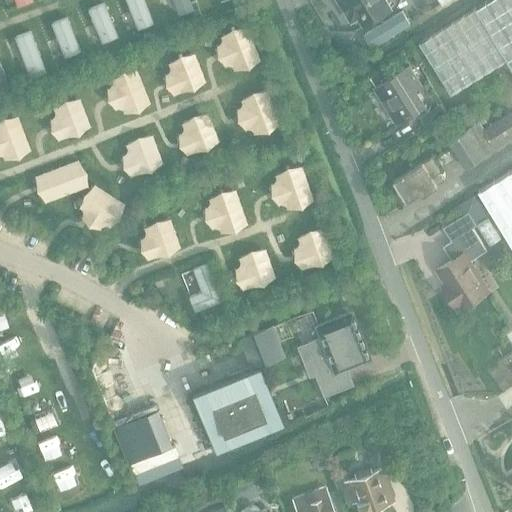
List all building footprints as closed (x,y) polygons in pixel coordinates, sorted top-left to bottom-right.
[(101,40),(119,33),(105,0),(102,0),(88,6),(101,40)] [(146,0),(127,0),(136,27),(154,21),(146,0)] [(190,0),(172,0),(176,12),(192,7),(190,0)] [(343,0),(339,3),(350,20),(356,16),(362,25),(390,8),(385,0),(343,0)] [(511,0),(489,0),(484,3),(419,43),(451,94),(459,89),(507,59),(507,60),(511,67),(511,0)] [(402,10),(363,34),(371,47),(410,22),(402,10)] [(52,20),(64,54),(81,48),(68,14),(52,20)] [(230,62),(255,54),(243,20),(219,28),(230,62)] [(16,32),(27,74),(45,69),(34,28),(16,32)] [(198,38),(168,48),(174,65),(187,60),(196,83),(213,77),(198,38)] [(140,66),(106,74),(115,110),(149,102),(140,66)] [(395,123),(424,106),(413,89),(421,85),(409,66),(373,87),(395,123)] [(251,91),(260,131),(280,127),(271,87),(251,91)] [(80,94),(53,103),(58,116),(49,119),(56,138),(91,125),(80,94)] [(226,140),(244,134),(232,100),(214,106),(226,140)] [(424,127),(446,114),(440,103),(418,116),(424,127)] [(485,152),(511,134),(511,111),(483,129),(478,121),(476,123),(463,103),(446,113),(458,133),(448,140),(465,167),(487,154),(485,152)] [(0,156),(29,148),(20,112),(0,116),(0,156)] [(186,153),(205,149),(197,114),(179,118),(186,153)] [(153,131),(126,139),(130,152),(122,155),(128,174),(163,163),(153,131)] [(292,195),(307,191),(297,152),(269,159),(274,176),(287,173),(292,195)] [(435,184),(443,179),(439,172),(441,171),(432,155),(393,179),(406,199),(420,191),(422,194),(436,185),(435,184)] [(35,170),(41,197),(89,186),(83,159),(35,170)] [(511,168),(478,189),(479,190),(511,244),(511,168)] [(245,214),(260,209),(246,171),(220,180),(226,195),(236,191),(245,214)] [(278,198),(290,196),(286,175),(274,177),(278,198)] [(93,183),(77,214),(110,231),(126,199),(93,183)] [(182,195),(192,221),(201,218),(191,192),(182,195)] [(244,215),(235,193),(227,196),(236,218),(244,215)] [(171,214),(143,223),(148,237),(140,239),(146,258),(181,247),(171,214)] [(488,216),(477,223),(489,244),(501,237),(488,216)] [(445,283),(442,285),(456,308),(459,305),(460,308),(487,290),(469,261),(486,250),(471,227),(442,246),(451,259),(436,269),(445,283)] [(277,271),(295,266),(284,230),(266,236),(277,271)] [(229,251),(241,285),(257,279),(245,245),(229,251)] [(199,289),(189,292),(193,307),(221,300),(211,260),(193,264),(199,289)] [(360,269),(364,280),(370,278),(366,267),(360,269)] [(222,302),(211,306),(214,314),(225,310),(222,302)] [(319,336),(306,341),(323,384),(342,376),(340,370),(366,359),(361,346),(363,344),(356,325),(353,326),(347,313),(315,325),(319,336)] [(263,328),(238,338),(250,367),(258,364),(259,366),(276,360),(263,328)] [(250,367),(190,392),(214,452),(215,453),(217,453),(283,426),(259,366),(258,364),(250,367)] [(29,372),(13,376),(18,396),(35,392),(29,372)] [(113,423),(126,461),(173,445),(159,407),(113,423)] [(355,501),(359,511),(360,511),(386,503),(374,470),(351,479),(359,500),(355,501)] [(5,490),(11,508),(30,502),(24,484),(5,490)] [(296,511),(333,511),(327,494),(294,506),(296,511)]
